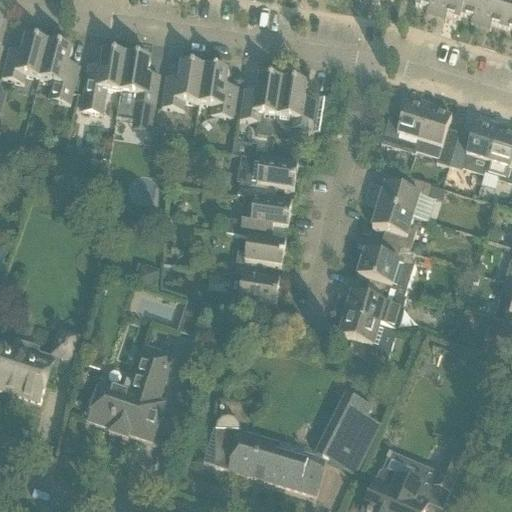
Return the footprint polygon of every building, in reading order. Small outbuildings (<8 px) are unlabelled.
[(437,15),(441,0),(417,0),(415,8),(437,15)] [(441,0),(437,15),(459,22),(465,0),(441,0)] [(482,25),(489,0),(465,0),(459,22),(460,22),(461,18),(482,25)] [(504,31),(511,4),(511,0),(509,0),(489,0),(482,25),(504,31)] [(5,73),(2,83),(23,89),(25,80),(39,84),(49,47),(26,41),(21,56),(11,54),(10,53),(5,73)] [(49,47),(39,84),(53,87),(49,104),(69,109),(74,91),(80,72),(78,71),(68,69),(72,53),(49,47)] [(85,89),(81,115),(102,119),(106,94),(120,96),(126,59),(103,56),(101,68),(90,67),(90,70),(88,69),(85,89)] [(119,102),(116,122),(134,125),(139,126),(142,109),(154,111),(155,111),(156,100),(159,80),(158,80),(148,79),(150,63),(126,59),(120,96),(119,102)] [(163,101),(162,112),(183,115),(184,107),(199,109),(204,72),(181,68),(178,83),(168,82),(166,81),(163,101)] [(204,72),(199,109),(213,111),(211,120),(233,123),(234,112),(238,93),(236,92),(226,91),(228,75),(204,72)] [(241,114),(240,124),(260,128),(259,134),(274,137),(277,121),(283,84),(259,80),(257,96),(246,94),(245,94),(241,114)] [(274,137),(274,140),(278,141),(278,145),(285,146),(295,138),(296,133),(319,137),(324,103),(320,102),(305,99),(305,96),(306,88),(283,84),(277,121),(274,137)] [(419,145),(429,114),(406,107),(403,119),(391,115),(381,149),(400,155),(403,155),(415,159),(419,145)] [(449,172),(459,137),(447,134),(451,121),(429,114),(419,145),(441,152),(436,168),(449,172)] [(488,166),(498,135),(475,128),(471,141),(459,137),(449,172),(462,176),(467,160),(488,166)] [(488,166),(485,178),(507,185),(511,186),(511,139),(498,135),(488,166)] [(66,148),(63,164),(79,167),(81,151),(66,148)] [(164,162),(165,151),(155,150),(154,162),(164,162)] [(294,195),(298,170),(278,167),(260,164),(240,161),(239,172),(237,187),(239,187),(237,200),(245,202),(271,205),(273,192),(294,195)] [(426,202),(430,189),(406,182),(402,194),(385,189),(378,211),(413,221),(419,200),(426,202)] [(288,234),(292,208),(271,205),(245,202),(242,223),(243,224),(239,226),(239,225),(228,223),(225,238),(248,242),(265,244),(271,245),(273,232),(288,234)] [(126,222),(128,210),(111,207),(109,219),(126,222)] [(410,257),(416,235),(409,233),(413,221),(378,211),(372,232),(389,238),(385,249),(410,257)] [(108,224),(107,237),(127,238),(128,226),(108,224)] [(282,273),(286,247),(271,245),(265,244),(248,242),(246,257),(237,256),(233,279),(242,280),(258,283),(261,269),(282,273)] [(414,246),(410,256),(420,259),(422,253),(419,247),(414,246)] [(365,255),(357,281),(368,284),(391,291),(398,293),(403,295),(407,280),(414,258),(410,257),(385,249),(382,261),(365,255)] [(511,265),(510,265),(503,288),(511,290),(511,265)] [(139,268),(133,286),(151,293),(157,274),(139,268)] [(276,311),(279,286),(258,283),(242,280),(233,279),(230,279),(224,315),(228,316),(257,326),(258,323),(254,308),(276,311)] [(406,303),(396,300),(398,293),(391,291),(368,284),(363,301),(352,298),(345,319),(397,335),(403,314),(406,303)] [(511,290),(503,288),(504,288),(500,300),(493,322),(505,326),(511,327),(511,290)] [(462,319),(465,307),(449,302),(445,314),(462,319)] [(192,341),(202,311),(186,306),(177,336),(192,341)] [(386,370),(397,335),(345,319),(338,341),(355,347),(351,359),(386,370)] [(487,333),(481,354),(499,361),(502,363),(503,362),(506,351),(511,352),(511,327),(505,326),(501,337),(487,333)] [(454,343),(457,332),(451,330),(445,333),(443,340),(454,343)] [(458,333),(455,344),(466,347),(468,340),(465,335),(458,333)] [(72,366),(80,341),(60,335),(50,365),(37,361),(34,360),(33,363),(13,357),(14,354),(0,349),(0,394),(40,407),(51,372),(54,373),(58,361),(72,366)] [(225,335),(215,341),(216,351),(226,356),(235,351),(234,340),(225,335)] [(92,399),(85,418),(90,420),(88,425),(109,432),(107,438),(128,445),(130,439),(151,446),(163,407),(157,405),(172,361),(145,352),(134,386),(127,383),(124,392),(101,385),(99,392),(96,400),(92,399)] [(369,389),(375,370),(350,362),(344,381),(369,389)] [(346,400),(315,460),(351,478),(377,428),(366,422),(371,413),(346,400)] [(241,437),(239,437),(240,434),(240,432),(239,430),(239,428),(238,426),(236,425),(235,423),(233,422),(232,421),(230,421),(228,420),(226,420),(224,420),(222,421),(220,422),(218,423),(217,424),(215,426),(214,427),(214,429),(213,431),(213,433),(214,471),(315,501),(324,473),(276,458),(279,448),(241,436),(241,437)] [(366,508),(364,511),(425,511),(427,507),(437,511),(443,511),(450,497),(469,453),(451,445),(437,477),(419,469),(411,488),(397,482),(396,484),(388,481),(381,478),(377,486),(376,485),(371,496),(367,494),(362,506),(366,508)] [(461,477),(451,500),(464,505),(474,482),(461,477)]
